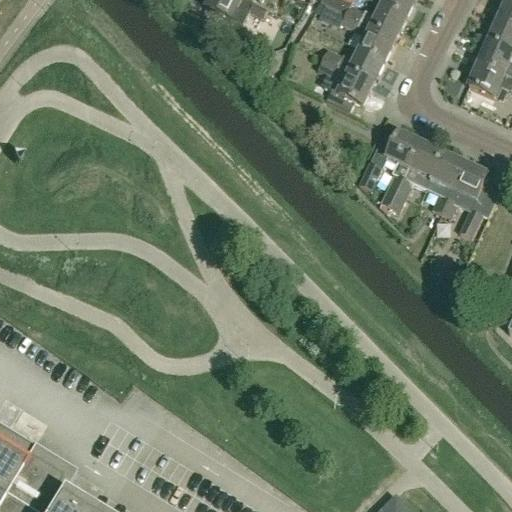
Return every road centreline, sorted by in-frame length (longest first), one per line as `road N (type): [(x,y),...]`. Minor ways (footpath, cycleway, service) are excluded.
road 1 (track): [(103,170),(56,265),(62,288),(210,335),(341,429),(388,475)]
road 2 (track): [(0,303),(64,347),(173,396),(254,450),(318,511)]
road 3 (track): [(289,235),(190,232),(168,220),(133,159),(90,135),(50,130),(29,137),(0,168)]
road 4 (residential): [(511,151),(445,125),(431,104),(440,67),(476,0)]
road 5 (track): [(0,213),(23,215),(93,168),(141,195)]
road 6 (track): [(340,511),(351,482),(377,471),(426,511)]
